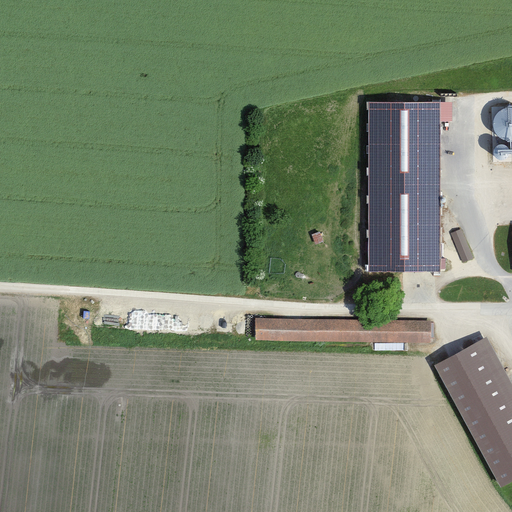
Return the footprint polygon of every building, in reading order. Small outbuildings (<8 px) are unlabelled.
[(438,264),(436,96),(361,97),(362,265),(438,264)] [(463,261),(474,257),(463,227),(452,231),(463,261)] [(321,230),(312,233),(316,243),(324,239),(321,230)] [(428,321),(256,320),(256,340),(428,341),(428,321)] [(511,395),(481,341),(436,366),(504,488),(511,483),(511,395)]
